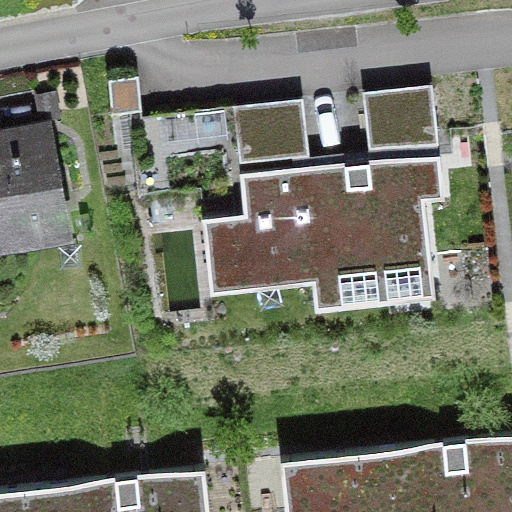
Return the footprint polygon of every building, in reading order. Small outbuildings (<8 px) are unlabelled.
[(417,68),(343,71),(346,124),(420,120),(417,68)] [(284,79),(215,85),(220,142),(289,136),(284,79)] [(0,123),(0,254),(73,243),(54,117),(0,123)] [(240,198),(197,203),(206,274),(302,262),(306,291),(441,274),(424,141),(236,164),(240,198)] [(511,511),(511,427),(284,454),(290,511),(511,511)] [(204,511),(199,462),(0,485),(0,511),(204,511)]
